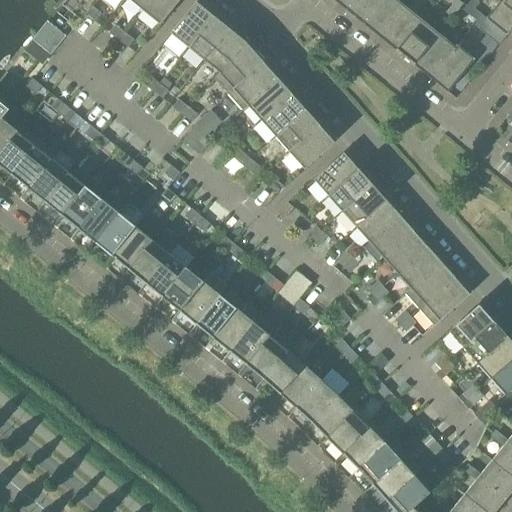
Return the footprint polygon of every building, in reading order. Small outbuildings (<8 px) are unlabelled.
[(129,0),(142,11),(151,0),(129,0)] [(180,0),(151,0),(142,11),(160,25),(180,0)] [(333,0),(347,11),(355,0),(333,0)] [(364,24),(383,0),(355,0),(347,11),(364,24)] [(383,0),(364,24),(380,38),(405,7),(396,0),(383,0)] [(452,18),(463,4),(457,0),(456,0),(446,13),(452,18)] [(475,0),(471,0),(468,4),(475,9),(480,3),(475,0)] [(511,10),(511,0),(497,0),(500,2),(500,1),(511,10)] [(486,19),(507,36),(511,29),(511,10),(500,1),(500,2),(486,19)] [(189,48),(191,45),(214,17),(196,3),(171,34),(189,48)] [(477,22),(482,15),(475,9),(468,4),(463,11),(477,22)] [(101,14),(92,6),(86,14),(95,22),(101,14)] [(397,52),(422,21),(405,7),(380,38),(397,52)] [(482,15),(477,22),(474,25),(478,28),(486,19),(482,15)] [(230,30),(214,17),(191,45),(189,48),(189,49),(204,61),(230,30)] [(499,46),(507,36),(486,19),(478,29),(499,46)] [(397,52),(414,65),(439,34),(422,21),(397,52)] [(58,46),(66,37),(48,22),(40,31),(58,46)] [(109,33),(118,41),(125,33),(115,25),(109,33)] [(245,43),(230,30),(204,61),(213,68),(220,74),(245,43)] [(58,46),(40,31),(33,40),(51,55),(58,46)] [(134,40),(125,33),(118,41),(128,48),(134,40)] [(431,79),(456,48),(455,47),(439,34),(414,65),(431,79)] [(83,57),(92,60),(98,41),(88,38),(83,57)] [(215,79),(228,95),(264,63),(245,43),(220,74),(215,79)] [(457,45),(455,47),(456,48),(431,79),(448,93),(475,60),(457,45)] [(228,95),(243,111),(278,79),(264,63),(228,95)] [(159,84),(150,76),(144,84),(153,92),(159,84)] [(27,87),(36,95),(42,87),(33,79),(27,87)] [(249,107),(261,121),(291,95),(278,79),(243,111),(243,112),(249,107)] [(169,92),(159,84),(153,92),(162,99),(169,92)] [(306,111),(291,95),(261,121),(262,121),(276,137),(306,111)] [(51,107),(60,114),(66,107),(57,99),(51,107)] [(173,108),(182,115),(188,107),(179,100),(173,108)] [(0,119),(1,118),(2,119),(9,110),(0,103),(0,119)] [(76,114),(66,107),(60,114),(69,122),(76,114)] [(197,115),(188,107),(182,115),(191,123),(197,115)] [(289,152),(289,153),(319,126),(306,111),(276,137),(277,138),(289,152)] [(203,118),(189,134),(198,141),(199,142),(220,124),(210,112),(203,118)] [(0,154),(18,132),(17,132),(2,119),(1,118),(0,119),(0,154)] [(18,132),(0,154),(0,165),(11,175),(39,140),(22,126),(17,132),(18,132)] [(91,126),(84,134),(94,142),(100,134),(91,126)] [(319,126),(289,153),(305,170),(335,143),(319,126)] [(221,147),(227,140),(218,132),(212,140),(221,147)] [(109,141),(100,134),(94,142),(103,149),(109,141)] [(189,134),(183,142),(192,149),(198,141),(189,134)] [(52,159),(52,160),(57,155),(39,140),(11,175),(28,189),(52,159)] [(235,159),(244,167),(251,159),(241,152),(235,159)] [(124,153),(118,161),(127,169),(134,161),(124,153)] [(314,180),(329,197),(359,170),(344,154),(314,180)] [(52,160),(52,159),(28,189),(45,202),(68,173),(63,168),(52,160)] [(260,167),(251,159),(244,167),(254,175),(260,167)] [(143,169),(134,161),(127,169),(137,176),(143,169)] [(164,173),(173,181),(180,173),(171,166),(164,173)] [(329,197),(342,212),(372,186),(359,170),(329,197)] [(45,202),(62,216),(85,186),(68,173),(45,202)] [(283,187),(274,179),(268,186),(277,194),(283,187)] [(86,187),(85,186),(62,216),(78,229),(102,200),(86,187)] [(342,212),(356,228),(386,201),(372,186),(342,212)] [(161,197),(170,204),(176,196),(167,189),(161,197)] [(78,229),(95,243),(119,214),(102,200),(78,229)] [(356,228),(370,243),(399,216),(386,201),(356,228)] [(288,203),(279,214),(285,219),(294,209),(288,203)] [(185,217),(194,224),(201,217),(191,209),(185,217)] [(136,227),(119,214),(95,243),(112,257),(136,227)] [(383,258),(383,259),(413,232),(399,216),(370,243),(364,248),(378,263),(383,258)] [(210,224),(201,217),(194,224),(203,232),(210,224)] [(321,231),(315,226),(306,237),(312,242),(321,231)] [(136,227),(112,257),(129,270),(152,241),(136,227)] [(327,236),(321,231),(312,242),(318,247),(327,236)] [(383,259),(397,274),(427,248),(413,232),(383,259)] [(218,244),(227,252),(234,244),(224,237),(218,244)] [(129,270),(145,284),(169,254),(152,241),(129,270)] [(243,252),(234,244),(227,252),(237,260),(243,252)] [(441,263),(427,248),(397,274),(411,290),(441,263)] [(353,258),(347,253),(338,263),(344,268),(353,258)] [(145,284),(162,297),(186,268),(169,255),(169,254),(145,284)] [(359,263),(353,258),(344,268),(350,274),(359,263)] [(454,278),(441,263),(411,290),(412,291),(407,296),(419,310),(454,278)] [(251,272),(261,280),(267,272),(258,264),(251,272)] [(179,311),(191,296),(203,282),(186,268),(162,297),(179,311)] [(261,280),(270,287),(276,280),(267,272),(261,280)] [(469,295),(454,278),(419,310),(434,327),(469,295)] [(373,296),(383,287),(378,281),(368,290),(373,296)] [(179,311),(196,324),(219,295),(204,283),(203,282),(191,296),(179,311)] [(389,293),(383,287),(373,296),(373,297),(377,301),(378,302),(389,293)] [(284,300),(294,307),(300,300),(291,292),(284,300)] [(142,306),(153,313),(162,300),(151,293),(142,306)] [(220,296),(219,295),(196,324),(213,338),(236,309),(220,296)] [(373,297),(369,301),(374,306),(378,302),(377,301),(373,297)] [(294,307),(303,315),(309,307),(300,300),(294,307)] [(464,349),(494,322),(479,306),(449,332),(464,349)] [(213,338),(229,352),(253,322),(252,322),(237,309),(236,309),(213,338)] [(335,317),(343,326),(351,320),(343,311),(335,317)] [(400,326),(411,317),(405,311),(395,321),(400,326)] [(253,322),(229,352),(246,365),(270,336),(271,337),(275,332),(257,316),(252,322),(253,322)] [(416,323),(411,317),(400,326),(406,332),(416,323)] [(507,338),(494,322),(464,349),(477,364),(507,338)] [(271,337),(270,336),(246,365),(263,379),(288,351),(271,337)] [(491,380),(511,360),(511,343),(507,338),(477,364),(491,380)] [(343,356),(350,349),(342,340),(335,347),(343,356)] [(359,358),(350,349),(343,356),(351,365),(359,358)] [(263,379),(279,394),(305,366),(288,351),(263,379)] [(440,370),(451,361),(445,355),(435,364),(440,370)] [(511,389),(511,360),(491,380),(505,396),(511,389)] [(456,367),(451,361),(440,370),(446,376),(456,367)] [(306,367),(305,366),(279,394),(296,409),(320,380),(306,367)] [(442,380),(446,376),(440,370),(436,374),(442,380)] [(375,391),(382,384),(374,375),(367,382),(375,391)] [(296,409),(311,423),(338,396),(321,380),(320,380),(296,409)] [(391,393),(382,384),(375,391),(383,400),(391,393)] [(458,399),(464,404),(478,391),(473,385),(463,394),(458,399)] [(484,397),(478,391),(464,404),(469,410),(473,406),(484,397)] [(326,438),(327,438),(354,412),(338,396),(311,423),(326,438)] [(406,425),(414,418),(406,409),(398,416),(406,425)] [(369,427),(354,412),(327,438),(342,454),(369,427)] [(422,427),(414,418),(406,425),(415,434),(422,427)] [(370,428),(369,427),(342,454),(357,470),(386,444),(370,428)] [(490,437),(497,442),(502,436),(496,431),(490,437)] [(503,447),(492,461),(511,477),(511,449),(505,444),(508,441),(502,436),(497,442),(503,447)] [(428,448),(436,457),(443,451),(435,442),(428,448)] [(400,460),(386,444),(357,470),(372,485),(400,460)] [(443,451),(436,457),(444,466),(452,460),(443,451)] [(415,476),(400,460),(372,485),(387,501),(415,476)] [(505,500),(511,491),(511,477),(492,461),(480,475),(478,478),(505,500)] [(463,471),(469,476),(474,470),(468,465),(463,471)] [(475,481),(464,495),(485,511),(495,511),(505,500),(478,478),(480,475),(474,470),(469,476),(475,481)] [(396,511),(408,511),(413,508),(430,493),(415,476),(387,501),(396,511)] [(451,511),(485,511),(464,495),(453,508),(450,511),(451,511)] [(436,505),(442,510),(447,503),(441,498),(436,505)] [(444,511),(451,511),(450,511),(453,508),(447,503),(442,510),(444,511)]
